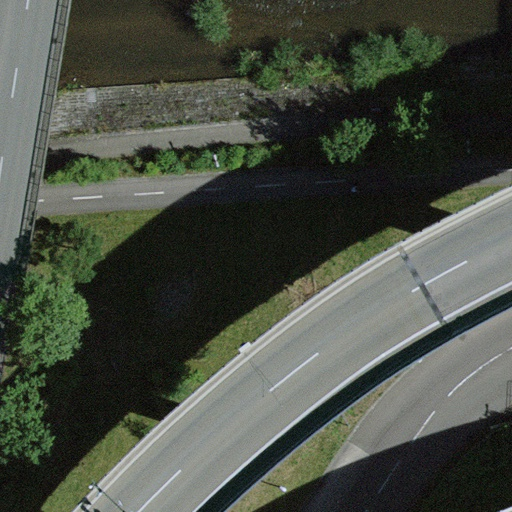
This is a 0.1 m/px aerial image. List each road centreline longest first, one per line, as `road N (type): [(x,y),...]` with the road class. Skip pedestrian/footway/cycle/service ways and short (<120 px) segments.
road 1 (motorway): [(511,239),(437,275),(292,369),(138,511)]
road 2 (secondary): [(511,348),(455,385),(366,511)]
road 3 (primary): [(0,170),(28,0)]
